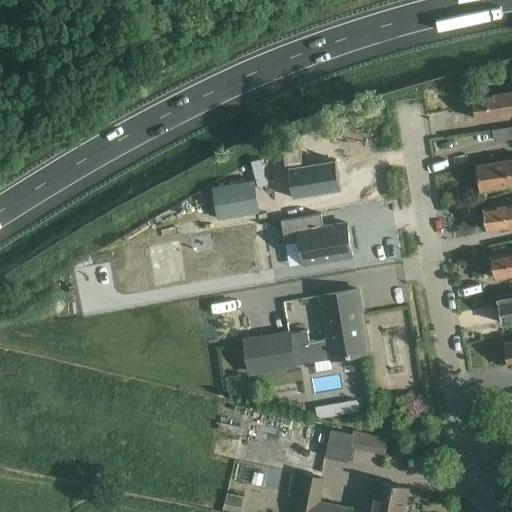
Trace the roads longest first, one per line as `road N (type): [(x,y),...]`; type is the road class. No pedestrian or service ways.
road 1 (motorway): [(0,215),(223,88),(343,42),(500,0)]
road 2 (residential): [(497,500),(471,463),(454,408),(407,114)]
